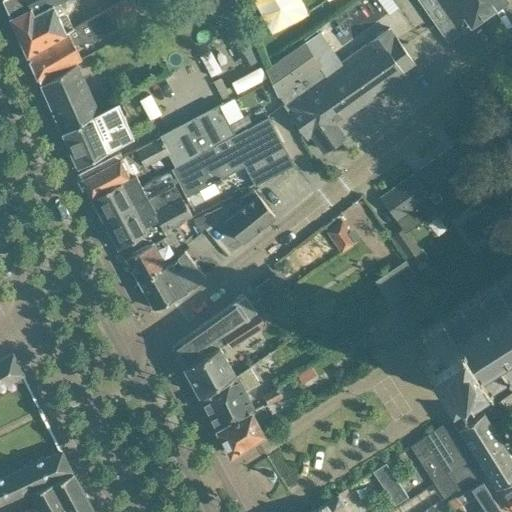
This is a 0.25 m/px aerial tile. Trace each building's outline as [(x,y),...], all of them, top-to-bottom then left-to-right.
[(94,0),(3,0),(27,53),(72,27),(65,15),(94,0)] [(81,61),(80,59),(72,43),(76,41),(78,46),(115,26),(112,21),(138,7),(134,0),(123,0),(72,27),(27,53),(40,83),(81,61)] [(287,0),(302,24),(336,2),(334,0),(287,0)] [(419,0),(448,41),(461,31),(459,29),(468,22),(470,25),(505,0),(419,0)] [(403,72),(402,71),(401,69),(412,61),(389,27),(324,73),(319,65),(321,64),(304,41),(265,69),(277,95),(278,95),(284,103),(282,104),(305,136),(311,132),(324,151),(343,138),(332,122),(371,95),(372,96),(374,96),(375,96),(377,94),(379,93),(380,91),(378,89),(403,72)] [(99,112),(79,68),(98,58),(99,60),(116,52),(111,43),(80,59),(81,61),(40,83),(61,132),(99,112)] [(92,197),(136,174),(137,176),(149,170),(147,164),(168,153),(175,166),(253,125),(237,95),(128,152),(112,160),(81,177),(92,197)] [(77,167),(133,137),(118,103),(99,112),(61,132),(77,167)] [(165,234),(154,214),(182,198),(214,181),(215,184),(223,180),(221,177),(244,166),(254,185),(293,164),(269,118),(253,126),(253,125),(175,166),(141,184),(137,176),(136,174),(92,197),(117,246),(119,245),(125,257),(165,234)] [(462,173),(468,168),(452,146),(420,169),(436,192),(437,191),(442,197),(434,203),(448,222),(473,204),(477,210),(489,201),(477,184),(472,188),(462,173)] [(290,172),(299,185),(316,174),(307,161),(290,172)] [(380,197),(397,220),(429,196),(413,173),(380,197)] [(225,221),(241,242),(274,216),(254,189),(239,197),(245,205),(225,221)] [(178,255),(184,249),(183,248),(187,245),(175,223),(191,214),(182,198),(154,214),(165,234),(125,257),(138,280),(176,259),(178,255)] [(199,232),(218,259),(235,248),(217,220),(199,232)] [(408,255),(418,248),(404,227),(394,234),(408,255)] [(494,243),(475,257),(484,269),(503,256),(494,243)] [(205,275),(184,249),(178,255),(176,259),(138,280),(153,309),(187,290),(187,288),(191,285),(192,286),(205,275)] [(285,259),(276,265),(282,274),(287,270),(288,264),(285,259)] [(406,259),(391,269),(406,293),(421,283),(406,259)] [(511,267),(510,269),(511,272),(498,281),(496,277),(492,279),(494,282),(479,292),(477,289),(474,291),(476,294),(462,303),(460,300),(457,302),(458,305),(442,316),(440,313),(436,315),(436,316),(419,327),(421,329),(418,331),(427,344),(426,349),(423,351),(427,356),(419,361),(438,391),(446,386),(449,392),(452,390),(457,391),(465,404),(468,402),(470,405),(511,377),(511,267)] [(406,293),(391,269),(376,279),(391,302),(406,293)] [(254,287),(265,304),(280,293),(268,277),(254,287)] [(256,310),(244,294),(172,345),(182,364),(202,353),(198,346),(256,310)] [(256,310),(198,346),(202,353),(182,364),(199,394),(233,371),(219,348),(225,344),(227,346),(266,323),(257,309),(256,310)] [(23,373),(12,353),(0,359),(0,503),(8,500),(28,491),(49,482),(72,471),(61,450),(39,460),(19,469),(0,477),(0,386),(2,385),(23,373)] [(201,400),(218,431),(256,411),(244,390),(259,381),(251,365),(201,400)] [(511,394),(510,391),(501,397),(508,407),(511,404),(511,394)] [(263,406),(256,411),(218,431),(230,454),(256,437),(261,433),(256,423),(268,417),(263,406)] [(511,455),(483,410),(476,415),(457,427),(495,486),(496,487),(511,477),(511,455)] [(478,476),(478,475),(477,475),(468,461),(469,461),(468,459),(468,460),(464,453),(463,452),(460,447),(459,446),(452,435),(453,435),(452,434),(447,437),(441,427),(442,427),(441,425),(440,426),(440,427),(433,431),(432,431),(432,432),(425,436),(424,436),(424,437),(412,444),(446,497),(478,476)] [(386,463),(373,471),(378,478),(390,470),(386,463)] [(26,511),(93,511),(72,472),(29,492),(38,507),(26,511)] [(511,477),(496,487),(511,508),(511,477)] [(466,511),(501,511),(481,480),(471,487),(484,507),(476,511),(473,511),(470,506),(465,509),(466,511)] [(309,511),(331,511),(332,511),(344,504),(338,493),(324,501),(326,503),(310,511),(309,511)] [(455,511),(466,511),(465,509),(457,496),(449,501),(455,511)]
